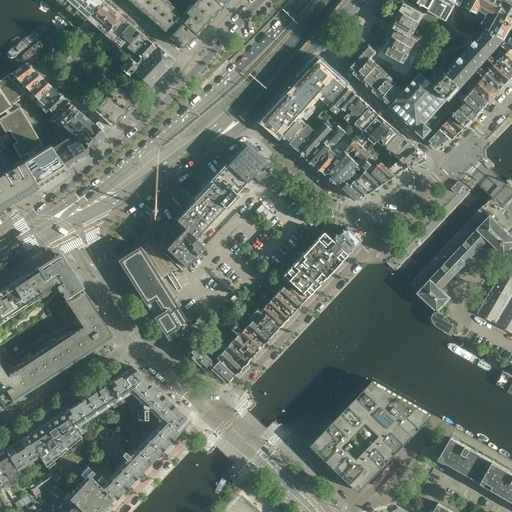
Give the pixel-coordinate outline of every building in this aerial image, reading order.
[(101,1),(99,0),(54,0),(81,23),(101,1)] [(127,0),(157,25),(157,26),(169,37),(178,46),(178,45),(181,48),(183,47),(184,48),(189,43),(190,43),(196,36),(196,35),(215,15),(222,8),(227,3),(227,2),(228,0),(194,0),(182,14),(184,16),(182,19),(174,11),(176,9),(165,0),(127,0)] [(424,14),(424,13),(427,15),(429,11),(434,0),(406,0),(405,3),(424,14)] [(454,7),(459,10),(463,0),(434,0),(429,11),(446,21),(454,7)] [(511,4),(507,1),(506,2),(502,0),(470,0),(467,7),(477,13),(479,10),(488,14),(483,22),(483,23),(485,28),(487,29),(502,43),(505,39),(511,28),(511,27),(511,37),(508,41),(511,44),(511,4)] [(100,40),(104,35),(120,17),(101,1),(81,23),(81,24),(84,26),(88,21),(92,24),(93,22),(99,28),(98,30),(101,32),(97,37),(100,40)] [(424,14),(405,3),(403,6),(403,7),(394,24),(393,25),(392,27),(397,30),(393,36),(389,45),(385,52),(404,63),(417,40),(412,37),(415,32),(416,30),(424,14)] [(145,39),(142,36),(120,17),(104,35),(112,42),(112,43),(118,48),(122,44),(125,47),(122,51),(129,57),(145,39)] [(7,52),(7,53),(8,54),(8,55),(10,56),(12,57),(14,57),(16,56),(42,35),(44,33),(45,32),(45,31),(46,29),(47,28),(47,27),(47,25),(47,24),(44,23),(43,23),(42,24),(40,24),(38,25),(37,25),(36,26),(9,48),(8,49),(7,51),(7,52)] [(54,31),(51,33),(20,55),(25,63),(56,41),(59,38),(61,36),(62,35),(63,32),(62,30),(61,29),(58,29),(57,29),(54,31)] [(462,87),(502,43),(487,29),(435,86),(421,73),(390,107),(425,138),(462,98),(458,95),(456,93),(462,87)] [(132,71),(154,47),(145,39),(129,57),(119,67),(128,75),(132,71)] [(511,46),(507,41),(503,45),(509,51),(506,55),(511,60),(511,46)] [(404,88),(371,58),(377,52),(369,44),(362,51),(364,53),(350,69),(389,105),(404,88)] [(149,87),(174,61),(156,45),(154,47),(132,71),(149,87)] [(511,60),(506,55),(503,58),(496,52),(493,56),(511,74),(511,60)] [(511,78),(511,74),(493,56),(486,64),(491,69),(507,84),(511,78)] [(269,120),(266,122),(269,124),(282,136),(304,112),(306,109),(312,102),(320,93),(332,103),(348,86),(325,65),(322,63),(320,66),(269,120)] [(20,82),(34,72),(26,65),(25,64),(10,73),(20,82)] [(507,84),(491,69),(488,73),(482,68),(479,71),(479,72),(500,91),(507,84)] [(29,91),(42,79),(34,72),(20,82),(29,91)] [(500,91),(479,72),(468,84),(489,102),(500,91)] [(48,146),(43,150),(41,146),(41,145),(18,108),(14,110),(11,106),(19,101),(17,99),(24,94),(5,77),(0,80),(0,126),(5,134),(8,132),(16,143),(12,146),(20,159),(26,155),(29,159),(23,163),(22,164),(37,187),(65,169),(48,146)] [(37,100),(50,87),(42,79),(29,91),(37,100)] [(489,102),(468,84),(463,89),(470,95),(484,108),(489,102)] [(128,110),(134,103),(133,101),(127,95),(120,89),(119,89),(115,86),(108,93),(102,100),(95,108),(105,117),(113,124),(113,123),(114,125),(121,117),(122,117),(128,111),(128,110)] [(336,122),(359,96),(353,91),(348,86),(332,103),(335,106),(332,109),(329,106),(324,112),(329,116),(336,122)] [(42,110),(58,93),(50,87),(37,100),(34,102),(42,110)] [(484,108),(470,95),(467,97),(461,92),(458,95),(462,98),(466,102),(479,113),(484,108)] [(51,112),(64,99),(62,98),(58,93),(42,110),(45,113),(48,109),(51,112)] [(356,123),(371,107),(359,96),(336,122),(337,124),(346,131),(347,133),(356,123)] [(54,122),(70,105),(64,99),(51,112),(54,115),(50,119),(54,122)] [(304,112),(282,136),(291,144),(309,123),(305,120),(311,114),(314,116),(316,118),(322,111),(312,102),(306,109),(308,111),(305,114),(304,112)] [(479,113),(466,102),(459,109),(472,120),(479,113)] [(64,125),(77,111),(70,105),(54,122),(59,128),(64,125)] [(365,131),(379,115),(371,107),(356,123),(365,131)] [(472,120),(459,109),(454,115),(466,126),(472,120)] [(73,133),(79,127),(87,120),(77,111),(64,125),(67,128),(73,133)] [(299,151),(324,122),(329,116),(324,112),(322,111),(316,118),(314,116),(291,144),(299,151)] [(370,139),(386,121),(379,115),(365,131),(358,138),(365,145),(370,139)] [(466,126),(454,115),(448,122),(459,132),(466,126)] [(105,135),(91,124),(87,120),(79,127),(97,144),(105,135)] [(379,140),(392,126),(386,121),(370,139),(375,143),(376,144),(376,143),(379,140)] [(308,158),(333,129),(324,122),(299,151),(308,158)] [(459,132),(448,122),(441,129),(452,140),(459,132)] [(331,148),(326,143),(328,140),(327,139),(328,138),(335,144),(346,131),(337,124),(333,129),(308,158),(316,166),(331,148)] [(378,157),(387,146),(400,132),(392,126),(379,140),(385,145),(382,148),(376,143),(376,144),(375,143),(368,151),(372,154),(372,153),(378,157)] [(98,144),(97,144),(79,127),(73,133),(68,139),(52,149),(65,169),(85,157),(86,155),(87,156),(98,144)] [(452,140),(441,129),(429,142),(436,148),(436,149),(437,149),(438,149),(439,148),(448,143),(452,140)] [(325,173),(354,139),(347,133),(346,131),(335,144),(331,148),(316,166),(325,173)] [(417,148),(400,132),(387,146),(402,159),(417,148)] [(350,179),(353,176),(355,173),(359,168),(362,165),(366,160),(372,154),(368,151),(354,139),(325,173),(343,188),(348,182),(350,179)] [(204,247),(194,238),(252,176),(257,181),(270,168),(245,145),(190,204),(170,225),(167,221),(157,227),(163,236),(141,249),(139,246),(117,260),(125,273),(124,274),(138,297),(140,297),(167,340),(190,326),(178,307),(181,305),(163,277),(171,272),(161,255),(166,250),(185,267),(204,247)] [(424,158),(425,155),(424,154),(417,148),(402,159),(410,167),(424,158)] [(397,176),(389,169),(382,163),(383,162),(378,157),(372,153),(372,154),(366,160),(371,164),(376,168),(390,180),(397,176)] [(397,176),(410,167),(402,159),(389,169),(397,176)] [(390,180),(376,168),(374,170),(370,167),(371,164),(366,160),(362,165),(384,184),(390,180)] [(2,174),(0,170),(0,209),(21,197),(27,193),(36,187),(22,164),(21,162),(11,168),(2,174)] [(384,184),(362,165),(359,168),(364,172),(362,175),(377,188),(384,184)] [(377,188),(362,175),(360,178),(355,173),(353,176),(355,179),(371,192),(377,188)] [(371,192),(355,179),(353,181),(350,179),(348,182),(364,196),(371,192)] [(461,189),(464,186),(459,181),(452,189),(457,194),(459,191),(461,193),(463,191),(461,189)] [(364,196),(348,182),(343,188),(357,201),(364,197),(364,196)] [(441,289),(488,239),(495,246),(498,248),(505,255),(511,247),(511,236),(511,235),(509,233),(500,225),(499,224),(492,217),(491,216),(490,216),(477,230),(478,230),(431,279),(418,293),(438,311),(437,312),(438,313),(439,313),(440,312),(439,310),(451,298),(441,289)] [(354,249),(362,241),(354,234),(353,235),(346,229),(329,239),(346,255),(352,248),(354,249)] [(321,281),(336,265),(346,255),(329,239),(323,233),(298,259),(295,262),(282,275),(287,280),(306,297),(318,284),(321,281)] [(22,394),(41,382),(42,383),(47,379),(46,378),(65,366),(65,367),(71,364),(70,363),(93,348),(93,349),(99,345),(98,345),(112,336),(63,261),(59,255),(0,290),(0,401),(2,405),(4,404),(12,400),(12,401),(16,398),(17,399),(22,395),(22,394)] [(497,324),(511,297),(511,258),(509,257),(499,274),(494,283),(477,313),(478,314),(495,323),(497,324)] [(494,283),(499,274),(493,270),(488,279),(494,283)] [(306,297),(287,280),(285,282),(291,288),(288,292),(300,303),(306,297)] [(300,303),(288,292),(282,287),(277,293),(294,309),(300,303)] [(294,309),(277,293),(271,299),(289,316),(294,309)] [(511,332),(511,297),(497,324),(511,332)] [(289,316),(271,299),(265,305),(283,322),(289,316)] [(283,322),(265,305),(260,311),(277,328),(283,322)] [(244,315),(268,337),(273,333),(277,328),(260,311),(257,309),(249,318),(244,314),(244,315)] [(451,324),(445,321),(443,320),(445,316),(444,316),(440,312),(439,313),(438,313),(437,313),(436,313),(436,314),(435,314),(435,315),(434,316),(434,317),(434,318),(433,319),(434,319),(434,320),(434,321),(435,322),(435,323),(436,324),(437,325),(438,326),(439,327),(449,333),(452,327),(453,327),(453,326),(453,325),(453,324),(452,324),(451,324)] [(268,337),(244,315),(240,319),(247,325),(244,328),(261,344),(268,337)] [(261,344),(244,328),(241,331),(235,325),(231,329),(237,335),(255,351),(261,344)] [(248,359),(230,342),(227,346),(215,335),(211,339),(241,366),(248,359)] [(237,335),(230,342),(248,359),(255,351),(237,335)] [(241,366),(211,339),(207,344),(219,355),(216,358),(218,360),(234,374),(241,366)] [(447,349),(448,350),(483,369),(484,369),(485,369),(486,369),(487,368),(488,367),(488,366),(488,365),(488,364),(487,363),(452,343),(451,342),(450,342),(449,342),(447,342),(446,342),(445,342),(444,342),(443,343),(443,344),(444,345),(444,346),(445,347),(446,348),(447,349)] [(234,374),(218,360),(214,364),(195,345),(188,353),(188,356),(202,369),(201,370),(205,374),(210,369),(225,383),(234,374)] [(145,468),(151,461),(159,452),(160,452),(167,445),(166,444),(168,442),(169,442),(176,435),(175,435),(177,433),(178,433),(189,421),(185,417),(175,408),(169,402),(169,403),(163,397),(163,396),(154,387),(153,388),(150,385),(151,385),(144,378),(144,379),(137,373),(137,372),(132,367),(119,375),(119,376),(115,379),(114,378),(101,387),(98,390),(97,389),(90,394),(87,397),(86,396),(79,402),(71,407),(71,406),(63,411),(73,425),(130,388),(166,422),(102,489),(114,500),(121,493),(120,493),(123,490),(130,484),(129,484),(132,481),(139,474),(138,474),(144,468),(145,468)] [(511,376),(503,371),(495,385),(511,394),(511,376)] [(398,453),(433,416),(373,381),(311,445),(319,453),(360,492),(398,453)] [(146,419),(146,409),(136,409),(136,419),(146,419)] [(89,451),(74,428),(73,425),(63,411),(25,436),(38,457),(49,473),(55,483),(82,455),(83,455),(85,453),(89,451)] [(105,426),(107,417),(97,414),(95,424),(105,426)] [(38,457),(25,436),(4,450),(17,470),(38,457)] [(511,471),(457,440),(452,437),(451,439),(446,446),(447,447),(443,453),(448,456),(446,459),(445,461),(446,462),(447,463),(448,464),(456,467),(459,469),(462,470),(465,472),(467,473),(475,480),(477,482),(480,484),(484,486),(486,487),(489,488),(498,491),(502,493),(505,495),(508,497),(511,499),(511,471)] [(18,471),(17,470),(4,450),(0,452),(0,465),(12,484),(16,481),(12,475),(18,471)] [(74,480),(74,477),(81,469),(84,472),(83,473),(85,476),(87,478),(89,476),(93,472),(90,469),(93,466),(85,458),(83,455),(82,455),(55,483),(46,490),(46,491),(50,495),(56,500),(59,497),(64,502),(68,498),(66,496),(57,487),(59,486),(65,486),(67,484),(71,484),(74,480)] [(12,484),(0,465),(0,481),(5,489),(12,484)] [(46,490),(55,483),(49,473),(28,486),(32,494),(35,498),(39,496),(46,491),(46,490)] [(102,489),(89,476),(87,478),(85,476),(66,496),(68,498),(83,511),(103,511),(114,500),(102,489)] [(44,501),(50,495),(46,491),(39,496),(43,500),(44,501)] [(25,505),(32,501),(35,498),(32,494),(22,500),(25,505)] [(37,506),(43,500),(39,496),(35,498),(32,501),(36,504),(37,506)] [(83,511),(68,498),(64,502),(59,497),(56,500),(68,511),(83,511)] [(68,511),(56,500),(44,511),(68,511)] [(30,510),(36,504),(32,501),(25,505),(30,510)] [(454,511),(439,503),(435,510),(431,508),(428,511),(454,511)]
